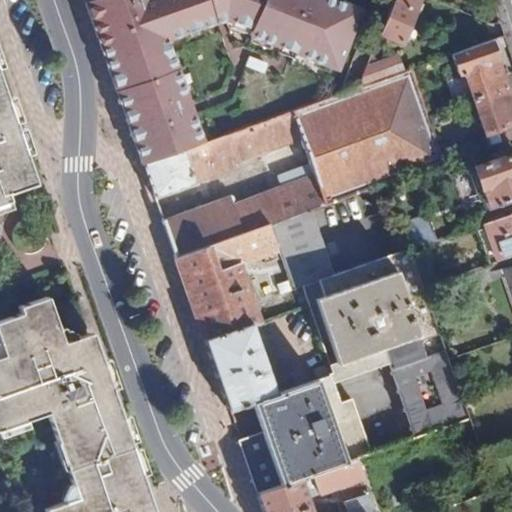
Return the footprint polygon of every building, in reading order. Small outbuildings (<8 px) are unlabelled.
[(86,0),(91,14),(129,0),(86,0)] [(129,0),(91,14),(97,31),(103,49),(236,0),(129,0)] [(321,0),(236,0),(103,49),(119,95),(124,109),(136,142),(192,122),(169,56),(149,62),(145,48),(167,41),(184,35),(198,30),(221,22),(248,33),(246,37),(250,39),(268,46),(278,50),(292,56),(312,64),(331,73),(335,74),(358,14),(321,0)] [(401,44),(418,0),(392,0),(378,36),(401,44)] [(198,30),(184,35),(186,41),(200,36),(198,30)] [(268,46),(250,39),(248,45),(266,52),(268,46)] [(149,62),(169,56),(172,55),(167,41),(145,48),(149,62)] [(506,89),(490,42),(451,56),(458,75),(463,74),(472,101),(506,89)] [(292,56),(278,50),(275,57),(289,63),(292,56)] [(365,67),(356,89),(402,73),(397,58),(365,67)] [(328,78),(331,73),(312,64),(310,71),(328,78)] [(200,145),(145,165),(156,197),(238,169),(236,163),(301,141),(313,176),(233,204),(229,197),(164,220),(177,258),(269,225),(318,208),(443,165),(410,71),(402,73),(356,89),(200,145)] [(24,134),(3,75),(0,75),(0,212),(19,206),(17,199),(44,189),(24,134)] [(511,87),(506,89),(472,101),(485,137),(489,149),(511,140),(511,129),(511,127),(507,129),(505,122),(511,119),(511,107),(511,104),(511,103),(511,87)] [(192,122),(136,142),(140,153),(145,165),(200,145),(192,122)] [(511,174),(506,159),(474,171),(487,209),(511,200),(511,174)] [(318,208),(269,225),(279,251),(293,293),(319,284),(342,275),(341,273),(318,208)] [(511,257),(511,214),(494,221),(485,223),(499,262),(511,257)] [(269,225),(177,258),(188,288),(194,305),(207,343),(260,323),(240,265),(279,251),(269,225)] [(431,227),(404,236),(409,249),(409,250),(418,247),(435,241),(431,227)] [(409,250),(414,262),(421,259),(418,247),(409,250)] [(409,249),(341,273),(342,275),(319,284),(324,298),(315,301),(338,367),(332,369),(335,377),(278,397),(256,405),(264,431),(240,439),(249,463),(259,494),(359,460),(367,457),(346,397),(333,401),(329,390),(383,369),(409,442),(459,425),(470,421),(414,262),(409,250),(409,249)] [(0,435),(54,417),(83,500),(53,511),(52,511),(155,511),(149,493),(115,393),(96,340),(71,348),(54,300),(26,309),(28,315),(0,324),(0,435)] [(260,323),(207,343),(219,377),(226,397),(232,414),(256,405),(278,397),(254,328),(261,324),(260,323)] [(481,454),(470,421),(459,425),(470,457),(481,454)] [(377,511),(359,460),(259,494),(257,494),(263,511),(310,511),(306,498),(312,495),(314,500),(342,490),(347,503),(345,505),(347,511),(377,511)]
